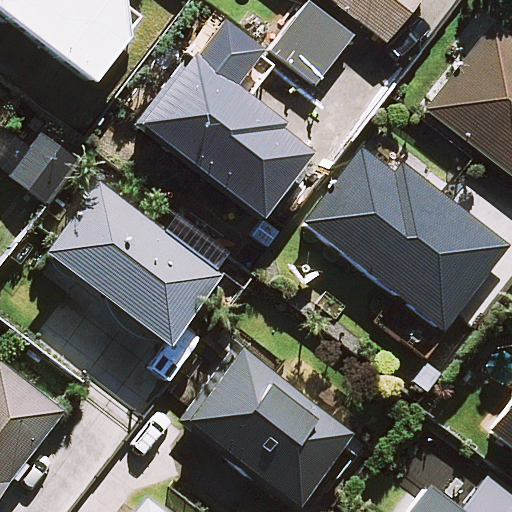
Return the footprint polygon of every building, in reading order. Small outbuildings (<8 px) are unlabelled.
[(137,13),(119,0),(0,0),(0,13),(86,80),(137,13)] [(349,33),(306,0),(268,50),(312,82),(349,33)] [(411,0),(329,0),(380,40),(411,0)] [(511,41),(490,24),(421,108),(511,181),(511,41)] [(308,146),(190,53),(139,118),(257,211),(308,146)] [(80,154),(44,126),(7,173),(44,202),(80,154)] [(392,172),(360,146),(301,221),(437,329),(504,244),(400,162),(392,172)] [(173,210),(159,228),(95,180),(43,248),(164,340),(210,280),(230,254),(173,210)] [(349,433),(237,346),(183,415),(294,502),(349,433)] [(0,487),(61,409),(0,361),(0,487)] [(511,382),(480,423),(511,447),(511,382)] [(424,482),(415,494),(401,511),(511,511),(511,490),(484,469),(456,507),(424,482)] [(163,511),(145,497),(132,511),(163,511)]
